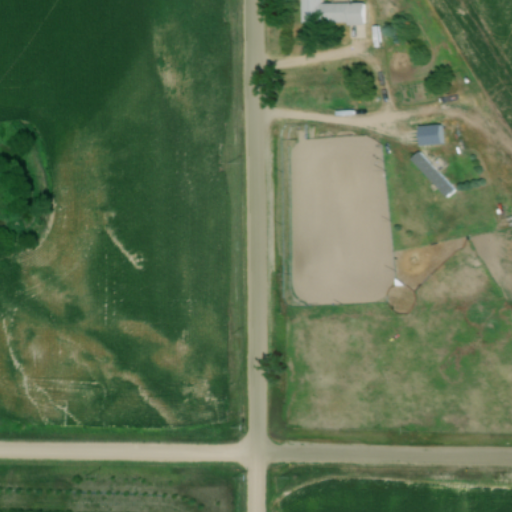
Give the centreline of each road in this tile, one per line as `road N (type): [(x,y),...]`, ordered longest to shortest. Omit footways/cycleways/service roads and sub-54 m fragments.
road 1 (residential): [(256,511),(255,0)]
road 2 (residential): [(257,459),(0,455)]
road 3 (residential): [(257,459),(511,461)]
